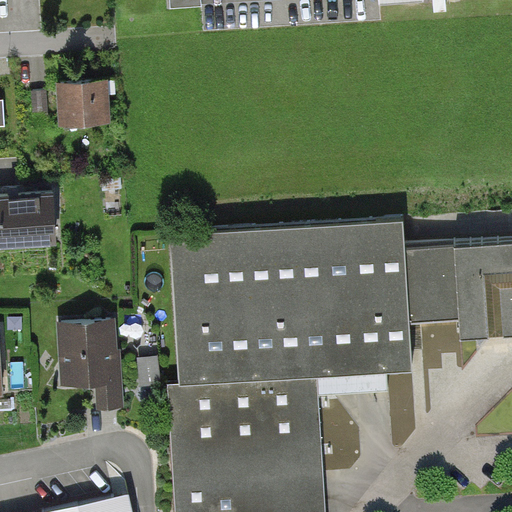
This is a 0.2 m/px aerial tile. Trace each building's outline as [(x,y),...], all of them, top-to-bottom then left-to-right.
[(115,77),(63,81),(65,123),(118,120),(115,77)] [(59,192),(0,195),(0,240),(62,237),(59,192)] [(410,215),(170,231),(188,511),(328,511),(319,370),(420,364),(417,317),(464,314),(466,337),(511,333),(511,237),(412,244),(410,215)] [(122,399),(117,314),(61,318),(66,381),(101,379),(102,400),(122,399)] [(134,511),(131,493),(43,510),(43,511),(134,511)]
